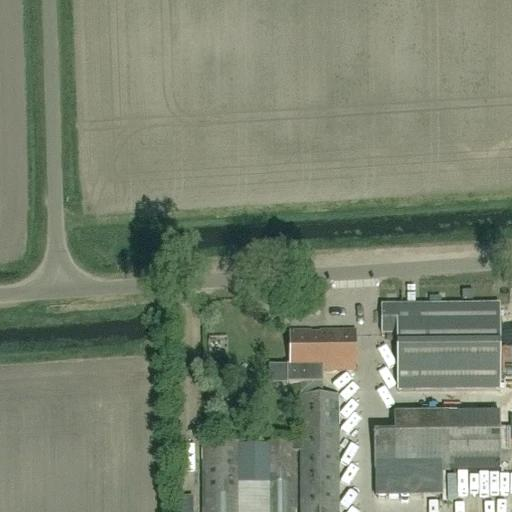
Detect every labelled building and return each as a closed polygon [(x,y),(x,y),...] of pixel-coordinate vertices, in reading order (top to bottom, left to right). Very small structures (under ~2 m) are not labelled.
[(499,392),(499,306),(381,307),(381,335),(397,335),(397,393),(499,392)] [(322,373),(356,372),(356,332),(290,332),(290,366),(286,366),(287,385),(322,384),(322,373)] [(300,511),(337,511),(338,397),(300,397),(300,511)] [(374,471),(450,471),(500,470),(499,414),(393,415),(393,433),(373,433),(374,471)] [(202,511),(240,511),(241,444),(202,444),(202,511)] [(294,511),(294,444),(264,444),(264,511),(294,511)] [(437,511),(437,500),(413,501),(412,494),(393,495),(393,489),(407,489),(406,477),(380,478),(382,506),(397,505),(397,511),(437,511)]
